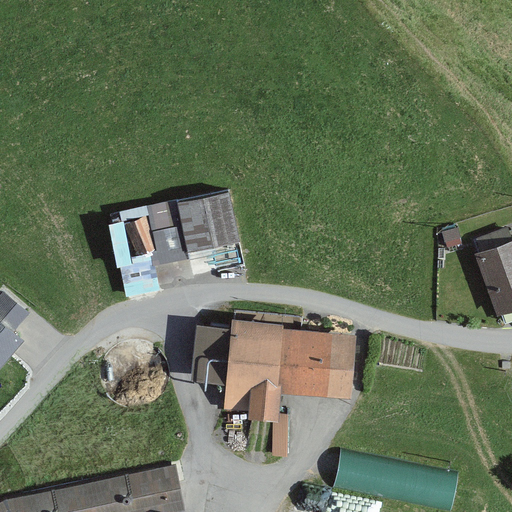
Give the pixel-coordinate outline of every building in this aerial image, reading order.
[(235,244),(223,192),(151,209),(158,238),(174,234),(180,257),(235,244)] [(156,250),(141,219),(122,229),(138,259),(156,250)] [(511,243),(510,238),(469,253),(492,313),(511,305),(511,243)] [(0,358),(16,340),(8,333),(26,314),(2,292),(0,294),(0,358)] [(231,330),(197,327),(193,382),(227,385),(225,408),(249,410),(248,419),(276,421),(278,391),(348,397),(353,338),(281,332),(281,326),(231,322),(231,330)] [(457,473),(342,450),(335,487),(450,510),(457,473)] [(178,511),(169,466),(4,501),(0,503),(0,511),(178,511)] [(365,511),(368,498),(333,492),(329,511),(365,511)]
